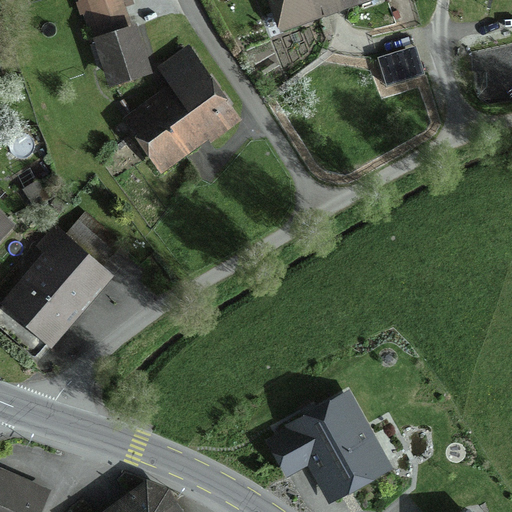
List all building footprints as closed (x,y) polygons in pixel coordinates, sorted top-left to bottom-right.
[(81,0),(95,44),(109,84),(144,72),(131,33),(120,0),(81,0)] [(280,0),(285,11),(317,0),(280,0)] [(177,95),(129,126),(157,170),(230,122),(187,57),(163,74),(177,95)] [(0,236),(8,228),(0,219),(0,236)] [(63,243),(5,312),(47,346),(104,277),(63,243)] [(295,436),(274,449),(288,473),(308,461),(331,501),(388,468),(345,393),(289,425),(295,436)] [(1,478),(0,480),(0,511),(34,511),(42,496),(1,478)] [(149,491),(118,511),(175,511),(166,498),(159,495),(149,491)]
